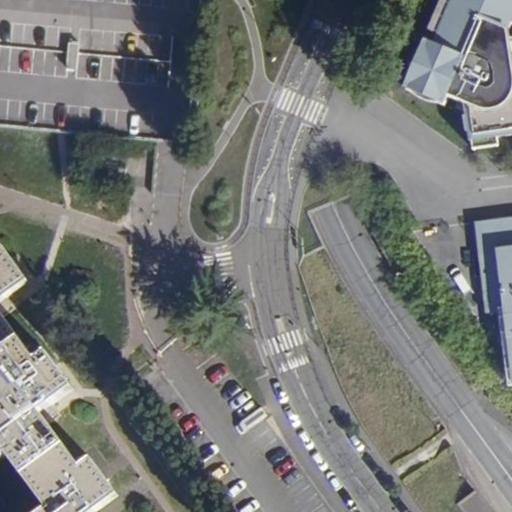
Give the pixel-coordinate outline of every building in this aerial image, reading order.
[(197,0),(0,0),(0,121),(59,127),(171,138),(184,139),(197,0)] [(511,0),(445,0),(431,32),(440,36),(435,48),(426,44),(421,57),(412,78),(407,90),(445,106),(448,97),(466,105),(472,143),(497,139),(511,136),(511,66),(509,42),(507,34),(511,25),(511,0)] [(412,78),(421,57),(415,54),(406,75),(412,78)] [(499,149),(497,139),(472,143),(473,153),(499,149)] [(511,219),(476,223),(487,314),(510,311),(511,319),(505,320),(511,373),(511,219)] [(2,247),(0,248),(0,456),(4,454),(46,511),(45,511),(98,511),(118,498),(91,461),(79,470),(37,413),(71,388),(45,352),(33,361),(0,315),(0,303),(28,283),(2,247)]
